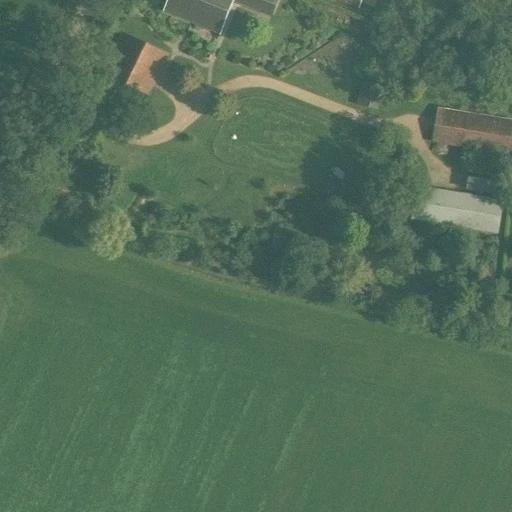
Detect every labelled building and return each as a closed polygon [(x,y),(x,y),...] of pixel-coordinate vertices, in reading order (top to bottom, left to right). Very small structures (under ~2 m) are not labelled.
[(166,0),(164,7),(218,32),(224,20),(211,14),(216,0),(166,0)] [(216,0),(211,14),(224,20),(233,0),(243,0),(241,4),(257,11),(259,8),(272,14),(278,0),(216,0)] [(335,0),(358,9),(361,0),(335,0)] [(101,73),(145,97),(166,57),(122,33),(101,73)] [(357,105),(378,109),(383,86),(362,81),(357,105)] [(511,119),(438,107),(433,143),(508,155),(511,131),(511,119)] [(70,183),(45,174),(38,193),(63,202),(70,183)] [(417,186),(411,219),(498,234),(503,201),(417,186)]
